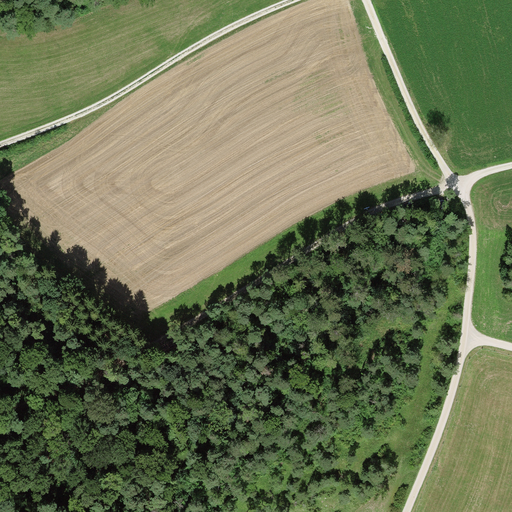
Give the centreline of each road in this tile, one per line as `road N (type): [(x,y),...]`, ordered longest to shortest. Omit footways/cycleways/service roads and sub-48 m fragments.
road 1 (track): [(405,511),(465,338),(471,235),(464,205),(416,122),(363,0)]
road 2 (track): [(511,165),(364,216),(109,371)]
road 3 (track): [(0,144),(102,103),(218,32),(292,0)]
